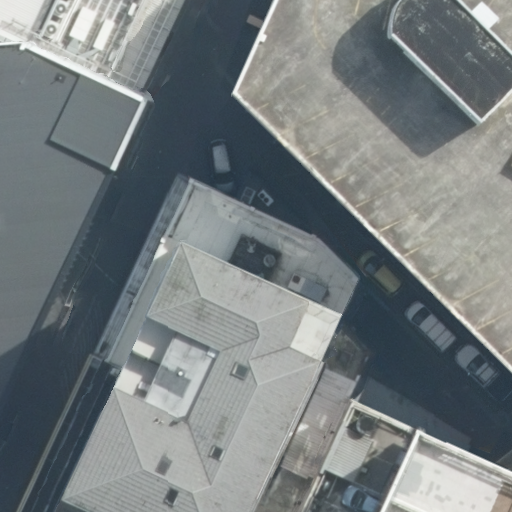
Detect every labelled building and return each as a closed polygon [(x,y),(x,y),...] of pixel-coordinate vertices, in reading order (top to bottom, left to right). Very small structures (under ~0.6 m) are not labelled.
[(191,0),(0,0),(0,29),(148,93),(191,0)] [(511,0),(276,0),(230,101),(511,382),(511,0)] [(0,417),(148,93),(0,29),(0,417)] [(251,511),(315,371),(326,347),(358,277),(304,230),(214,186),(188,173),(29,511),(251,511)] [(511,511),(511,461),(499,455),(315,371),(251,511),(511,511)]
